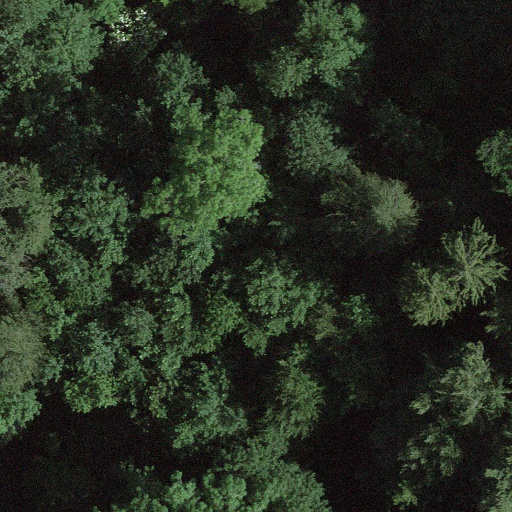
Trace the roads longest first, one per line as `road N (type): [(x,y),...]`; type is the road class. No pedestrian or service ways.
road 1 (track): [(352,511),(349,66),(359,0)]
road 2 (track): [(0,252),(63,198),(159,71),(233,0)]
